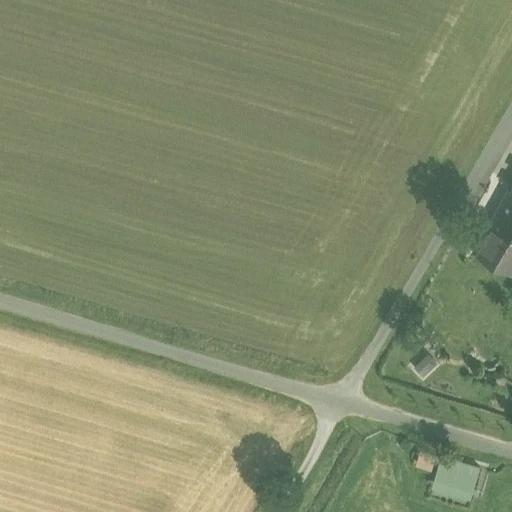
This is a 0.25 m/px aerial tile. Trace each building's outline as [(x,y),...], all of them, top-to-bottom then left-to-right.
[(511,188),(500,210),(511,216),(511,188)] [(511,216),(500,210),(475,252),(511,273),(511,216)] [(412,363),(427,376),(440,362),(425,349),(412,363)] [(418,464),(436,469),(441,453),(423,448),(418,464)] [(477,470),(439,459),(430,489),(467,501),(477,470)]
